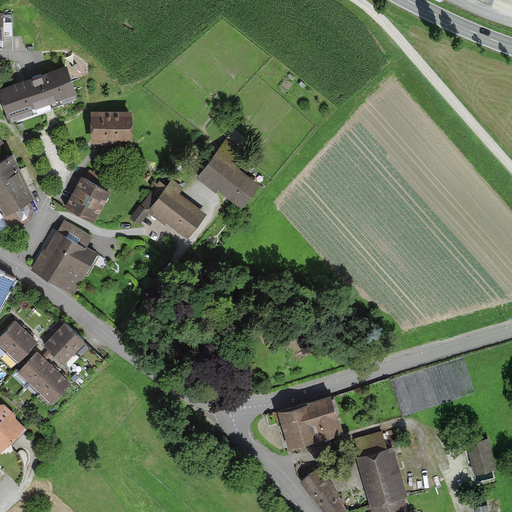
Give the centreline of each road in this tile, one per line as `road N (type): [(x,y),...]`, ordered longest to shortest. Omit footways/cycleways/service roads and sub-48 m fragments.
road 1 (tertiary): [(511,330),(234,413)]
road 2 (track): [(359,0),(511,164)]
road 3 (residential): [(42,217),(62,215),(104,232),(155,230),(181,250)]
road 4 (tertiary): [(234,413),(189,396),(117,340)]
road 5 (tertiary): [(234,413),(233,428),(306,511)]
road 6 (tertiary): [(117,340),(18,271)]
